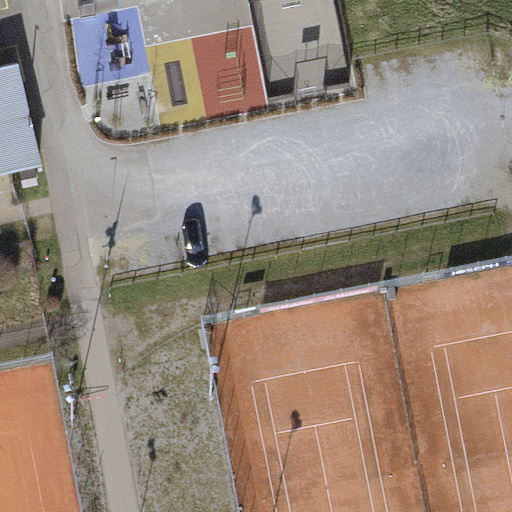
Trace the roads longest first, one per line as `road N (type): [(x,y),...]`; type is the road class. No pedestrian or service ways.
road 1 (residential): [(72,206),(127,511)]
road 2 (unclassified): [(39,0),(72,206)]
